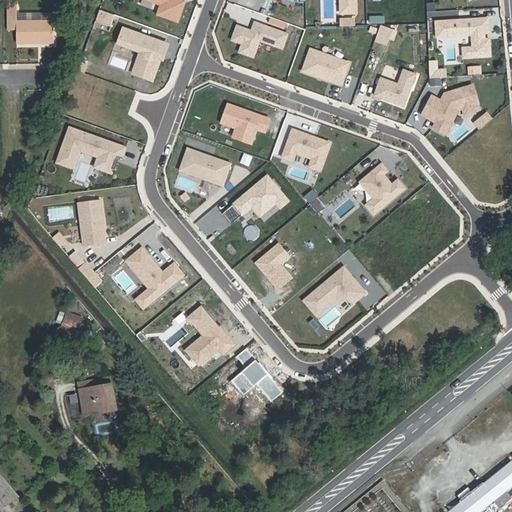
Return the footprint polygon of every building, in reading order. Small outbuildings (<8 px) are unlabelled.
[(150,0),(162,4),(158,14),(178,21),(185,2),(179,0),(150,0)] [(340,0),(341,12),(356,12),(356,0),(340,0)] [(55,21),(17,22),(17,8),(8,8),(8,29),(17,30),(17,44),(55,44),(55,21)] [(102,8),(98,20),(113,25),(117,13),(102,8)] [(489,18),(476,19),(477,32),(483,32),(483,39),(486,39),(486,32),(490,32),(489,18)] [(476,19),(437,21),(438,37),(473,35),(474,47),(464,48),(464,58),(492,56),(491,39),(486,39),(483,39),(483,32),(477,32),(476,19)] [(287,33),(254,21),(251,30),(237,25),(232,39),(242,43),(239,51),(253,56),(259,40),(282,48),(287,33)] [(168,44),(124,28),(119,43),(141,51),(133,73),(153,80),(161,58),(162,54),(164,55),(168,44)] [(302,71),(341,85),(349,63),(324,54),(310,49),(302,71)] [(449,76),(449,67),(440,67),(440,59),(432,59),(431,76),(449,76)] [(415,74),(403,70),(398,84),(380,78),(374,96),(404,106),(415,74)] [(432,96),(422,115),(432,120),(433,118),(437,121),(436,122),(433,128),(445,134),(458,110),(463,108),(472,106),(477,104),(472,85),(444,94),(440,101),(432,96)] [(269,119),(228,104),(222,121),(237,127),(233,136),(251,142),(257,128),(265,131),(269,119)] [(472,106),(463,108),(465,116),(474,113),(472,106)] [(491,112),(476,120),(480,126),(494,118),(491,112)] [(125,147),(70,127),(57,162),(74,168),(80,150),(99,156),(95,166),(111,172),(117,157),(121,158),(125,147)] [(330,142),(293,128),(283,156),(293,160),(296,152),(312,158),(309,166),(319,169),(330,142)] [(187,170),(194,150),(188,147),(180,169),(223,185),(224,183),(187,170)] [(231,163),(194,150),(187,170),(224,183),(231,163)] [(388,170),(382,163),(360,181),(374,198),(366,205),(374,214),(405,188),(398,179),(392,184),(384,174),(388,170)] [(244,195),(223,213),(231,223),(252,206),(257,212),(273,199),(276,203),(280,208),(289,201),(268,175),(250,190),(251,191),(246,196),(244,195)] [(101,199),(79,201),(85,245),(104,243),(103,236),(106,236),(101,199)] [(273,199),(257,212),(260,216),(276,203),(273,199)] [(290,256),(279,243),(256,262),(278,289),(292,277),(281,264),(290,256)] [(142,248),(127,261),(149,287),(135,299),(144,309),(184,275),(174,263),(163,273),(142,248)] [(94,272),(85,262),(79,268),(87,278),(94,272)] [(344,267),(304,300),(317,316),(337,299),(351,298),(355,303),(366,293),(344,267)] [(68,314),(60,334),(75,339),(82,320),(68,314)] [(103,386),(81,390),(83,405),(87,404),(89,415),(116,410),(111,377),(102,379),(103,386)] [(483,481),(459,500),(447,509),(449,511),(478,511),(511,485),(511,461),(510,459),(483,481)] [(0,476),(0,511),(1,511),(19,497),(0,476)] [(479,478),(456,496),(459,500),(483,481),(479,478)]
